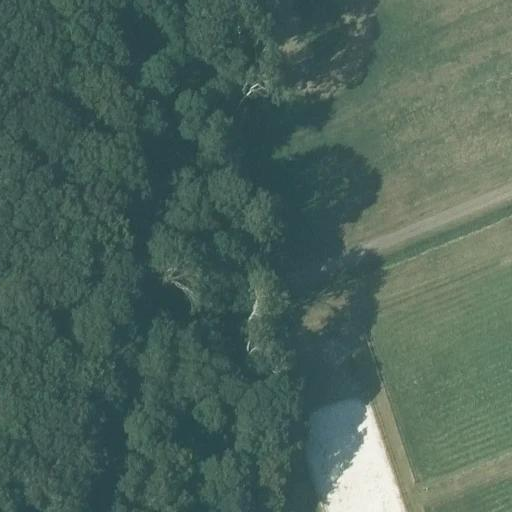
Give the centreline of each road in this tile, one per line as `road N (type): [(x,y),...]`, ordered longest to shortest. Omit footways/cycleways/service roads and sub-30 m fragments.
road 1 (secondary): [(104,511),(151,136),(155,0)]
road 2 (track): [(511,193),(260,298),(132,290)]
